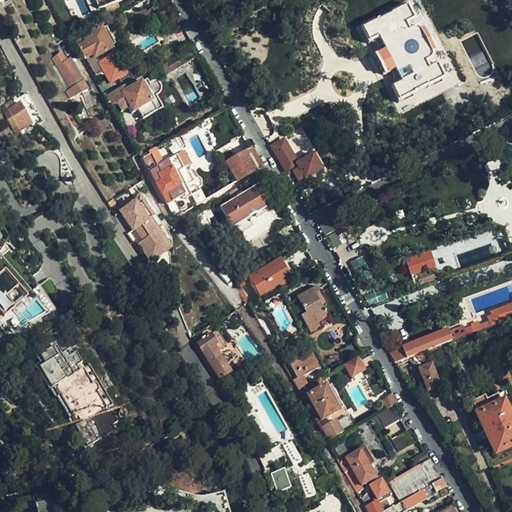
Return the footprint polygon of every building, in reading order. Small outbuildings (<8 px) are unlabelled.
[(123,0),(96,0),(99,9),(103,8),(106,17),(120,8),(118,3),(124,1),(123,0)] [(415,16),(407,2),(361,25),(368,39),(371,38),(374,40),(379,46),(381,50),(376,52),(385,71),(390,68),(391,70),(393,76),(393,80),(393,83),(390,84),(398,99),(445,75),(437,61),(428,66),(425,59),(431,56),(432,54),(432,52),(431,50),(434,48),(424,27),(420,28),(419,26),(417,25),(414,24),(409,27),(406,21),(415,16)] [(82,31),(74,36),(85,58),(93,53),(95,57),(112,48),(102,27),(85,36),(82,31)] [(183,65),(198,56),(193,47),(180,54),(181,57),(178,58),(183,65)] [(116,50),(98,60),(111,84),(129,73),(116,50)] [(58,66),(67,61),(63,54),(54,59),(58,66)] [(166,75),(183,65),(178,58),(181,57),(180,54),(161,66),(166,75)] [(88,90),(89,89),(71,59),(67,61),(58,66),(71,89),(68,90),(73,96),(88,90)] [(125,92),(122,87),(106,97),(112,107),(116,104),(125,99),(130,107),(134,114),(137,112),(142,120),(164,107),(149,79),(125,92)] [(155,80),(150,81),(157,95),(161,90),(161,87),(159,84),(155,80)] [(91,95),(88,90),(73,96),(77,104),(91,95)] [(44,121),(28,92),(18,97),(21,101),(14,104),(13,101),(1,106),(16,135),(22,133),(21,130),(33,124),(35,127),(44,121)] [(125,99),(116,104),(121,112),(130,107),(125,99)] [(209,126),(206,119),(197,124),(201,130),(209,126)] [(21,130),(22,133),(24,134),(35,127),(33,124),(21,130)] [(142,158),(168,203),(185,194),(180,186),(182,185),(175,174),(180,171),(191,166),(184,151),(183,152),(175,137),(162,145),(157,148),(153,151),(149,153),(150,154),(142,158)] [(271,147),(287,175),(300,168),(306,179),(322,169),(313,155),(299,163),(289,146),(282,149),(279,143),(271,147)] [(136,148),(141,157),(148,153),(145,149),(145,148),(140,145),(136,148)] [(238,181),(262,167),(251,148),(227,162),(232,171),(234,175),(238,181)] [(186,198),(192,195),(180,171),(175,174),(182,185),(180,186),(185,194),(186,198)] [(271,205),(260,186),(220,208),(231,227),(237,224),(249,217),(257,213),(263,209),(271,205)] [(238,186),(229,192),(233,198),(242,192),(238,186)] [(153,217),(141,198),(120,211),(121,213),(115,217),(127,234),(138,227),(145,240),(141,242),(152,259),(169,248),(151,219),(153,217)] [(340,218),(333,222),(340,234),(363,223),(357,210),(353,212),(352,208),(338,215),(340,218)] [(266,214),(263,209),(257,213),(259,218),(266,214)] [(254,226),(249,217),(237,224),(242,233),(254,226)] [(343,240),(334,244),(337,250),(346,246),(343,240)] [(388,269),(394,286),(431,273),(425,256),(388,269)] [(360,275),(369,271),(363,257),(353,262),(360,275)] [(251,276),(264,298),(282,287),(292,281),(279,259),(251,276)] [(0,310),(5,317),(27,300),(6,275),(5,276),(0,269),(0,310)] [(297,284),(295,280),(292,281),(282,287),(284,291),(297,284)] [(317,288),(313,290),(318,298),(322,296),(317,288)] [(318,298),(313,290),(298,298),(307,313),(301,316),(311,333),(322,326),(320,322),(329,317),(322,305),(326,303),(322,296),(318,298)] [(448,329),(389,351),(394,363),(447,343),(511,317),(511,303),(489,312),(490,315),(485,317),(487,321),(479,324),(478,321),(469,325),(470,327),(450,335),(448,329)] [(214,347),(217,351),(224,348),(215,333),(210,335),(217,345),(214,347)] [(231,373),(217,351),(214,347),(217,345),(210,335),(198,343),(214,369),(212,370),(219,380),(231,373)] [(293,380),(300,392),(311,385),(305,376),(320,368),(311,352),(303,356),(297,346),(300,344),(298,340),(288,345),(295,359),(292,361),(294,365),(291,366),(298,378),(293,380)] [(463,340),(452,345),(455,352),(466,348),(463,340)] [(360,353),(355,343),(342,350),(347,360),(360,353)] [(447,343),(394,363),(397,365),(410,360),(420,368),(427,391),(440,387),(430,359),(450,352),(447,343)] [(105,416),(102,412),(102,411),(98,413),(75,375),(80,373),(79,372),(77,368),(71,358),(67,352),(61,355),(56,347),(39,357),(44,366),(39,369),(51,390),(53,389),(58,397),(60,396),(72,418),(71,418),(76,426),(74,427),(87,449),(93,446),(98,454),(114,444),(109,435),(115,432),(112,427),(105,416)] [(71,358),(77,368),(81,365),(76,355),(71,358)] [(365,371),(357,358),(345,365),(352,378),(365,371)] [(102,411),(102,412),(106,410),(82,370),(79,372),(80,373),(75,375),(98,413),(102,411)] [(300,392),(316,420),(320,418),(322,421),(338,412),(337,410),(325,388),(320,379),(311,385),(300,392)] [(325,388),(337,410),(343,407),(331,385),(325,388)] [(499,395),(511,421),(511,401),(507,391),(499,395)] [(389,409),(398,404),(393,395),(384,400),(389,409)] [(497,454),(511,445),(511,421),(499,395),(487,400),(485,396),(473,402),(497,454)] [(394,408),(380,416),(386,428),(400,420),(394,408)] [(111,413),(105,416),(112,427),(117,424),(111,413)] [(256,436),(263,431),(253,414),(245,419),(256,436)] [(336,419),(322,427),(329,440),(343,432),(336,419)] [(407,432),(393,439),(399,451),(414,444),(407,432)] [(285,474),(295,467),(282,447),(265,457),(272,468),(270,469),(283,509),(306,502),(299,481),(288,485),(285,474)] [(345,457),(339,460),(357,493),(363,490),(361,486),(375,479),(370,471),(372,470),(373,467),(371,464),(373,464),(364,448),(346,458),(345,457)] [(429,459),(426,453),(413,460),(417,466),(429,459)] [(441,480),(430,460),(390,483),(401,503),(407,500),(441,480)] [(370,486),(373,491),(380,503),(387,499),(393,495),(384,479),(370,486)] [(446,488),(441,480),(407,500),(412,509),(414,507),(437,495),(436,493),(446,488)] [(57,500),(54,487),(36,493),(37,496),(39,506),(35,507),(36,511),(57,511),(54,501),(57,500)] [(16,500),(19,511),(35,507),(39,506),(37,496),(16,500)] [(384,511),(392,507),(387,499),(380,503),(379,504),(384,511)] [(407,500),(401,503),(406,511),(417,511),(414,507),(412,509),(407,500)] [(365,507),(368,511),(383,511),(384,511),(379,504),(377,501),(365,507)] [(406,511),(401,503),(385,511),(406,511)]
